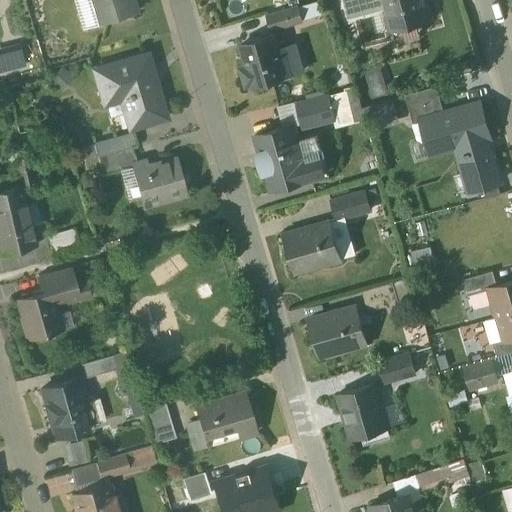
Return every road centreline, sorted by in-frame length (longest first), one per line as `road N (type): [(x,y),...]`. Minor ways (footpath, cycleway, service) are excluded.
road 1 (residential): [(329,511),(172,0)]
road 2 (residential): [(0,378),(39,511)]
